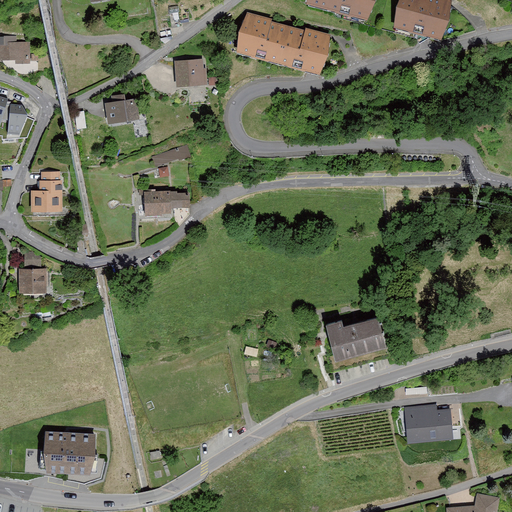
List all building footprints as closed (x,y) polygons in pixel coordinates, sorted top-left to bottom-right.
[(375,0),(310,0),(309,5),(370,21),(375,0)] [(453,2),(445,0),(404,0),(395,29),(441,43),(453,2)] [(158,18),(161,29),(181,25),(179,13),(158,18)] [(328,38),(247,17),(238,53),(319,74),(328,38)] [(0,59),(29,60),(29,43),(16,43),(16,36),(0,36),(0,59)] [(207,61),(177,62),(177,88),(207,88),(207,61)] [(133,93),(105,99),(110,125),(139,119),(133,93)] [(23,106),(11,105),(8,134),(19,135),(27,115),(23,106)] [(156,166),(192,158),(189,146),(153,154),(156,166)] [(66,171),(41,172),(42,195),(33,195),(33,219),(66,218),(66,171)] [(188,190),(141,190),(142,221),(188,221),(188,190)] [(26,256),(25,265),(41,266),(41,256),(26,256)] [(52,270),(21,272),(23,301),(54,299),(52,270)] [(333,335),(341,369),(393,357),(386,326),(348,335),(347,331),(333,335)] [(407,410),(410,441),(450,437),(448,412),(434,414),(433,408),(407,410)] [(95,456),(96,435),(46,432),(44,449),(43,453),(47,474),(90,475),(95,456)] [(477,508),(449,510),(449,511),(494,511),(496,500),(480,495),(477,508)]
